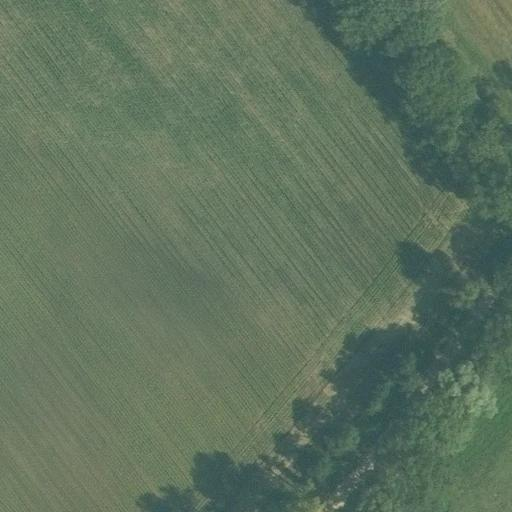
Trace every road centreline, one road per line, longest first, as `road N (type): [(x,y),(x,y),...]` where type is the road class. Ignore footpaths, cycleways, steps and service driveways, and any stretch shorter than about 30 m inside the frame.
road 1 (unclassified): [(409,511),(391,445),(395,424),(511,261)]
road 2 (unclassified): [(511,150),(395,0)]
